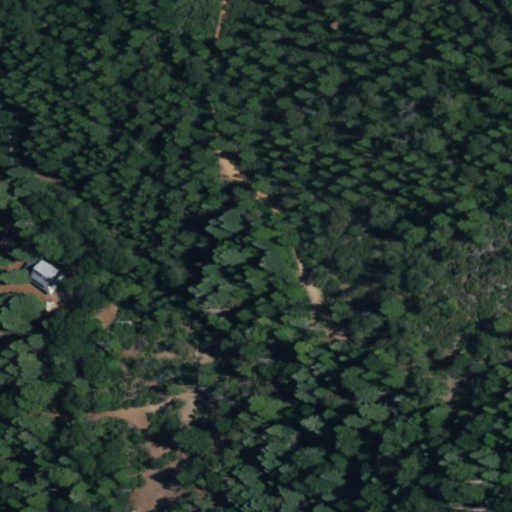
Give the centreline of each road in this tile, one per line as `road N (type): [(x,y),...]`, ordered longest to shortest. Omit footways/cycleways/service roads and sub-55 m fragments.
road 1 (track): [(234,172),(265,197),(345,336),(405,511)]
road 2 (residential): [(224,0),(210,116),(218,153),(234,172)]
